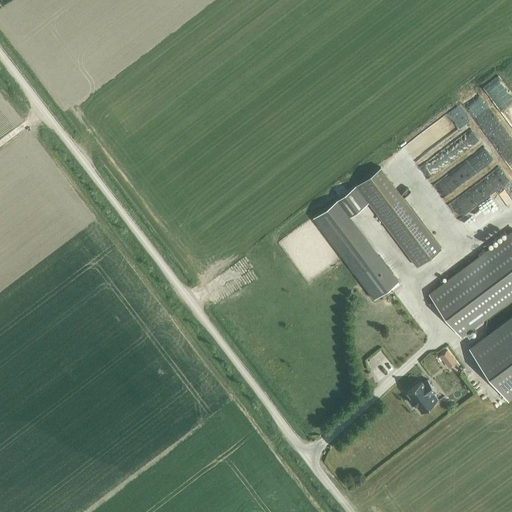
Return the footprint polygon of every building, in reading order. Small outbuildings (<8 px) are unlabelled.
[(511,103),(489,70),(475,80),(511,135),(511,103)] [(490,125),(488,120),(483,123),(467,97),(455,104),(474,135),(490,125)] [(428,139),(455,120),(445,106),(421,123),(423,126),(421,128),(428,139)] [(461,130),(414,158),(422,172),(469,144),(461,130)] [(473,148),(423,183),(432,195),(482,161),(473,148)] [(395,183),(370,200),(418,266),(442,248),(395,183)] [(397,280),(379,256),(375,259),(351,228),(348,230),(332,242),(355,273),(361,281),(363,284),(373,298),(397,280)] [(461,336),(511,298),(511,234),(431,294),(461,336)] [(511,318),(471,348),(507,399),(511,395),(511,318)] [(447,349),(439,355),(444,361),(451,355),(447,349)] [(428,379),(423,383),(421,380),(407,391),(412,398),(411,399),(415,405),(416,404),(421,411),(436,400),(431,394),(436,390),(428,379)]
